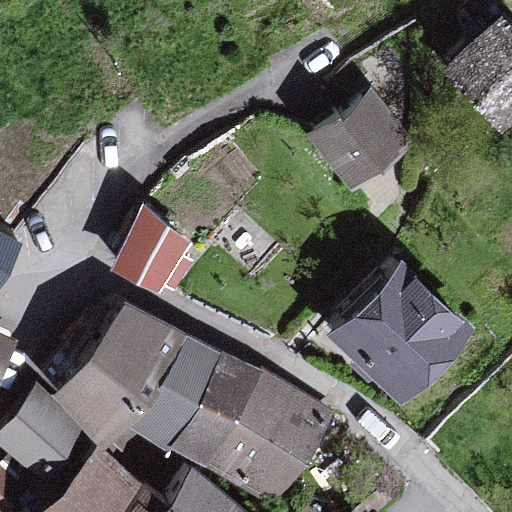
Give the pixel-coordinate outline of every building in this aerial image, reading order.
[(511,94),(511,20),(494,0),(437,51),(491,113),(511,94)] [(401,138),(364,82),(305,121),(342,176),(401,138)] [(182,237),(146,212),(110,265),(146,289),(182,237)] [(0,248),(11,231),(0,224),(0,248)] [(460,320),(395,251),(325,317),(390,386),(460,320)] [(55,390),(107,422),(115,409),(171,322),(119,290),(55,390)] [(115,409),(157,435),(159,431),(212,349),(171,322),(115,409)] [(0,361),(14,331),(0,324),(0,361)] [(159,431),(197,455),(250,373),(212,349),(159,431)] [(90,424),(33,372),(0,408),(0,441),(40,478),(90,424)] [(310,411),(250,373),(197,455),(257,493),(310,411)] [(94,511),(136,469),(90,424),(40,478),(6,511),(94,511)] [(240,511),(186,463),(145,507),(150,511),(240,511)] [(136,511),(124,501),(114,511),(136,511)]
